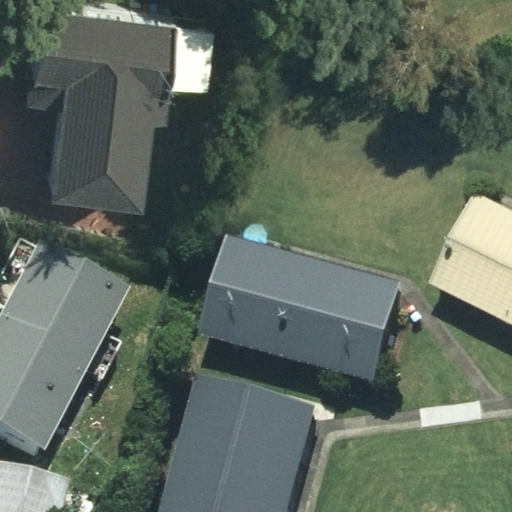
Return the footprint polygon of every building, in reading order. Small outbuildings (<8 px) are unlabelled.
[(173,14),(46,0),(26,0),(16,94),(42,97),(32,188),(122,198),(132,108),(162,112),(173,14)] [(511,226),(473,207),(428,300),(511,341),(511,226)] [(396,297),(225,250),(198,351),(368,398),(396,297)] [(115,307),(35,262),(0,323),(0,453),(24,468),(115,307)] [(284,511),(309,423),(195,392),(161,511),(284,511)] [(59,511),(62,504),(0,482),(0,511),(59,511)]
